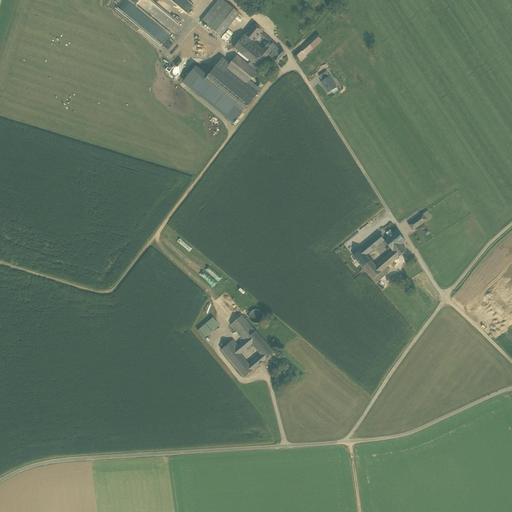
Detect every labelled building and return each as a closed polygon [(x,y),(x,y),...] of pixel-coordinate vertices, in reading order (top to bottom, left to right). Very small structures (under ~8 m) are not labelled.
[(187,0),(175,0),(174,2),(188,14),(194,6),(187,0)] [(209,28),(228,4),(222,0),(218,0),(201,21),(209,28)] [(209,28),(220,37),(239,14),(228,4),(209,28)] [(259,35),(261,32),(252,24),(248,29),(257,37),(259,35)] [(251,62),(257,67),(268,55),(262,50),(253,42),(257,37),(248,29),(233,48),(251,62)] [(300,50),(306,56),(322,41),(316,34),(300,50)] [(268,44),(262,50),(268,55),(269,57),(278,47),(264,35),(262,38),(268,44)] [(278,47),(269,57),(276,63),(285,54),(278,47)] [(306,56),(300,50),(294,55),(301,62),(306,57),(306,56)] [(246,84),(249,80),(255,72),(254,71),(248,66),(236,56),(229,64),(226,69),(245,85),(246,84)] [(258,93),(246,84),(245,85),(226,69),(229,64),(222,58),(207,76),(203,81),(241,113),(258,93)] [(248,66),(254,71),(257,67),(251,62),(248,66)] [(195,66),(182,83),(232,124),(241,113),(203,81),(207,76),(195,66)] [(322,81),(321,82),(328,94),(338,89),(329,71),(319,75),(322,81)] [(246,84),(258,93),(260,90),(249,80),(246,84)] [(427,220),(423,215),(423,214),(413,221),(417,227),(427,220)] [(413,231),(417,227),(413,221),(408,224),(413,231)] [(384,240),(384,241),(387,244),(392,251),(401,245),(405,242),(396,230),(392,233),(390,230),(386,233),(388,237),(384,240)] [(378,245),(382,242),(384,241),(384,240),(383,239),(379,235),(373,240),(378,245)] [(171,240),(179,247),(183,244),(174,236),(171,240)] [(367,255),(375,248),(370,242),(362,249),(367,255)] [(367,273),(372,280),(385,269),(406,251),(401,245),(392,251),(376,266),(367,273)] [(376,266),(367,255),(362,249),(353,256),(367,273),(376,266)] [(211,268),(208,272),(219,280),(222,277),(211,268)] [(388,273),(385,269),(372,280),(376,283),(388,273)] [(246,338),(255,331),(242,315),(230,325),(243,341),(246,338)] [(204,339),(219,326),(213,318),(198,331),(204,339)] [(251,344),(258,352),(267,345),(255,331),(246,338),(251,344)] [(240,343),(246,349),(251,344),(246,338),(243,341),(240,343)] [(235,348),(238,345),(233,340),(221,350),(226,355),(235,348)] [(243,351),(238,345),(235,348),(240,354),(243,351)] [(273,353),(267,345),(258,352),(260,355),(264,360),(273,353)] [(240,354),(235,348),(226,355),(244,377),(253,370),(248,365),(240,354)] [(259,365),(255,360),(248,365),(253,370),(258,365),(259,365)]
